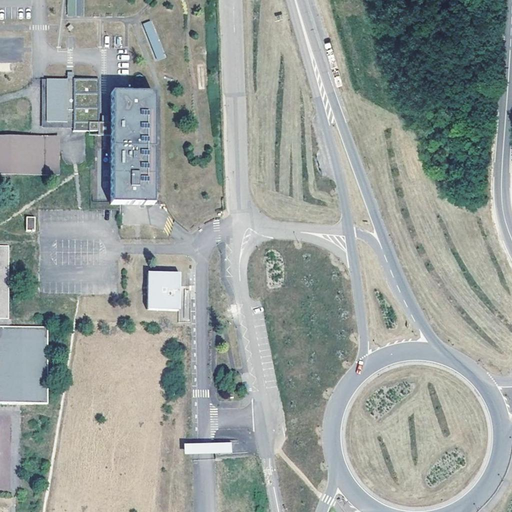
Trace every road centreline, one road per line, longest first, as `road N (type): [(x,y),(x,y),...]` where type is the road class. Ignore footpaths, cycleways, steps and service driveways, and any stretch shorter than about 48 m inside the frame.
road 1 (tertiary): [(511,6),(501,186),(511,240)]
road 2 (unclassified): [(232,0),(238,201),(251,224)]
road 3 (secondary): [(383,248),(319,81)]
road 4 (secondary): [(319,81),(348,231)]
road 5 (secondary): [(348,231),(361,370)]
road 6 (secondary): [(452,360),(413,314),(383,248)]
